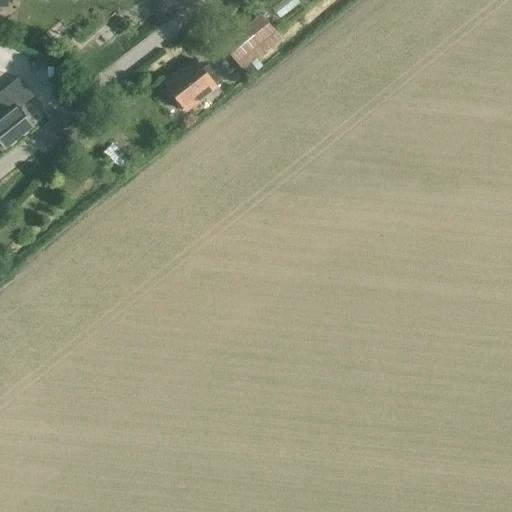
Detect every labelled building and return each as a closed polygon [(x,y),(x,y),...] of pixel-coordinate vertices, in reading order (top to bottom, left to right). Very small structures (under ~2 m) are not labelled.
[(8,0),(0,0),(0,8),(9,8),(8,0)] [(261,16),(224,46),(243,69),(280,39),(261,16)] [(125,18),(114,28),(120,35),(131,25),(125,18)] [(195,60),(165,83),(179,101),(176,104),(181,110),(187,111),(223,83),(209,66),(203,71),(195,60)] [(0,141),(6,149),(33,128),(32,126),(18,109),(34,96),(20,79),(3,92),(0,94),(0,141)] [(115,143),(104,153),(122,172),(133,162),(138,157),(129,147),(120,138),(115,143)]
